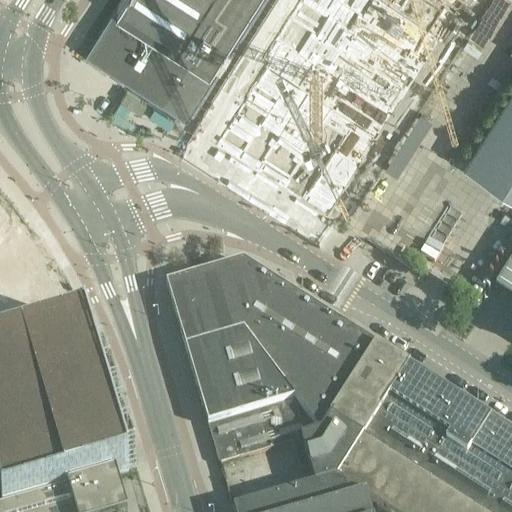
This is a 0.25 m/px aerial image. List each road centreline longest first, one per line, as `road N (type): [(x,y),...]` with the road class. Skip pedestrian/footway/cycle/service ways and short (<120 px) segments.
road 1 (tertiary): [(511,392),(222,204)]
road 2 (tertiary): [(145,376),(112,222)]
road 3 (tertiary): [(80,234),(145,376)]
road 4 (tertiary): [(92,188),(37,111),(31,55)]
road 5 (tertiary): [(187,511),(145,376)]
road 6 (tertiary): [(222,204),(164,175),(122,176),(92,188)]
